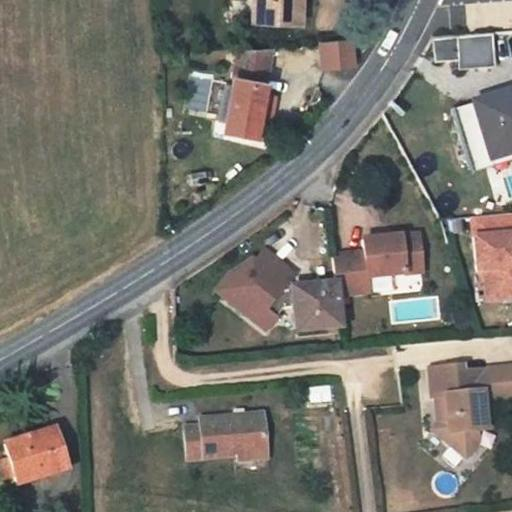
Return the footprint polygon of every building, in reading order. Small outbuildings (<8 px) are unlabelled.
[(302,0),(252,0),(252,21),(301,23),(302,0)] [(491,28),(457,30),(457,64),(494,60),(491,28)] [(352,43),(323,45),(324,71),(353,69),(352,43)] [(270,56),(234,56),(223,137),(259,142),(270,56)] [(511,89),(481,99),(495,154),(511,148),(511,89)] [(464,107),(455,110),(475,172),(484,169),(464,107)] [(511,206),(472,211),(476,244),(484,244),(486,261),(502,259),(503,272),(511,271),(511,206)] [(336,284),(336,296),(370,293),(369,279),(425,274),(421,234),(364,241),(364,252),(333,255),(336,284)] [(293,307),(295,330),(339,326),(336,296),(336,284),(291,289),(286,286),(293,275),(263,254),(253,265),(242,276),(237,272),(231,281),(225,277),(212,294),(244,316),(246,313),(264,309),(274,317),(282,307),(293,307)] [(502,259),(486,261),(487,274),(503,272),(502,259)] [(242,276),(253,265),(225,277),(231,281),(237,272),(242,276)] [(264,330),(274,317),(264,309),(246,313),(244,316),(264,330)] [(511,369),(511,337),(466,343),(465,337),(431,342),(434,371),(437,370),(439,370),(443,370),(446,387),(441,392),(440,394),(451,404),(452,415),(466,429),(481,413),(480,403),(489,402),(486,373),(511,369)] [(439,370),(437,370),(441,392),(446,387),(443,370),(439,370)] [(176,439),(227,433),(257,431),(252,390),(233,392),(233,386),(223,387),(223,393),(190,396),(190,404),(172,406),(176,439)] [(435,400),(452,415),(451,404),(440,394),(435,400)] [(258,436),(257,431),(227,433),(228,441),(258,439),(258,436)] [(44,435),(0,448),(0,463),(10,493),(30,487),(28,485),(58,476),(44,435)]
